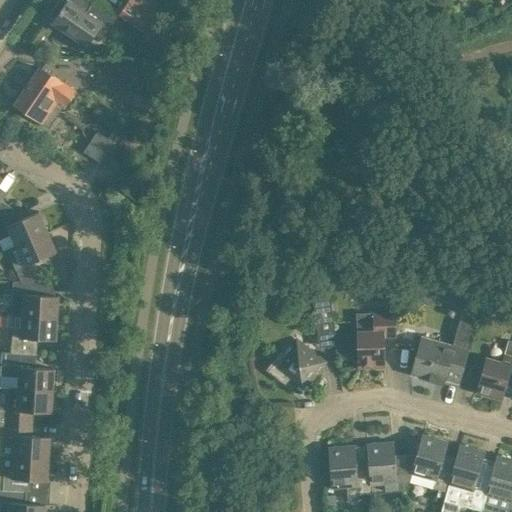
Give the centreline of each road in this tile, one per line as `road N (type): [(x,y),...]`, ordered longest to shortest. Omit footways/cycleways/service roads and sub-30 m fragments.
road 1 (secondary): [(151,511),(155,423),(252,0)]
road 2 (residential): [(77,511),(89,204),(0,137)]
road 3 (residential): [(311,511),(303,411),(383,394),(511,432)]
